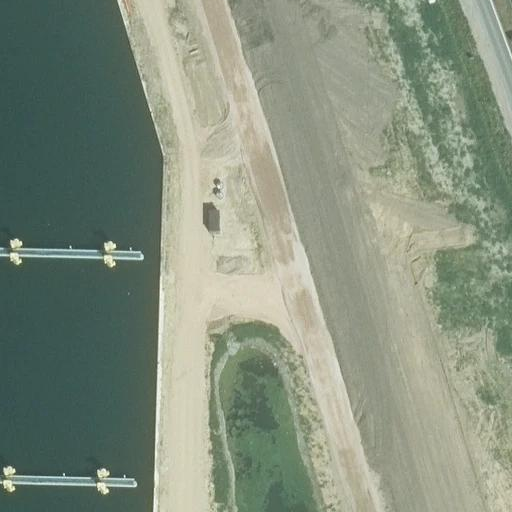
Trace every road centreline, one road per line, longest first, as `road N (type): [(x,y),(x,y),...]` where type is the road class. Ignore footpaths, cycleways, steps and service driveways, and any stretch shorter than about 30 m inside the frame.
road 1 (unknown): [(194,259),(0,254)]
road 2 (unknown): [(185,487),(0,482)]
